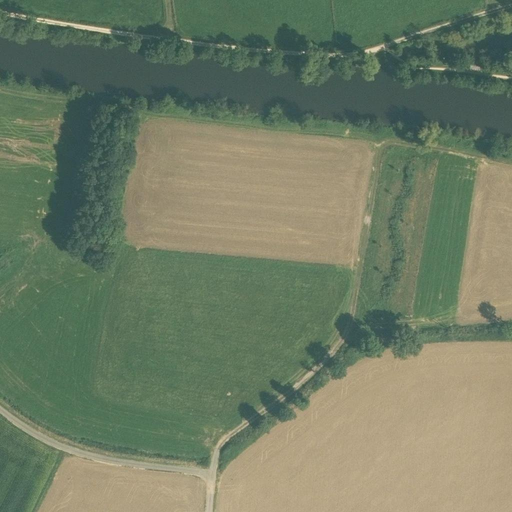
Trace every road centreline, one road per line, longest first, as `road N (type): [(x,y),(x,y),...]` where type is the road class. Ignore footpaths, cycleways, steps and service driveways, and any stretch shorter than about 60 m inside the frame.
road 1 (track): [(212,476),(223,442),(330,356),(350,326),(383,145)]
road 2 (track): [(0,13),(297,55),(386,46)]
road 3 (track): [(383,145),(0,94)]
road 4 (track): [(212,476),(67,450),(0,411)]
road 5 (track): [(386,46),(511,5)]
road 6 (track): [(511,166),(383,145)]
